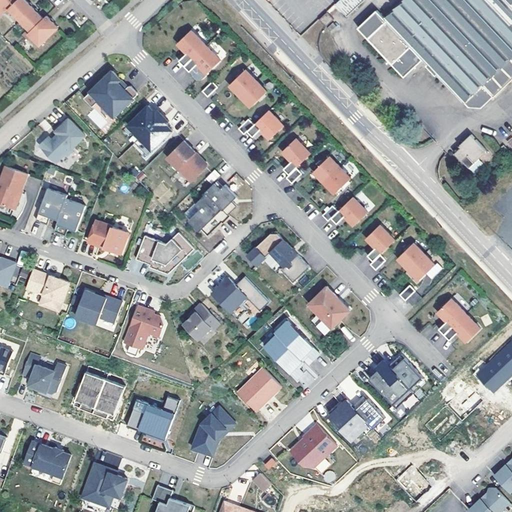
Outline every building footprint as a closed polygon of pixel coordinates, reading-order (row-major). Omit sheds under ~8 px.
[(16,0),(0,0),(0,14),(1,15),(7,9),(8,7),(16,0)] [(46,15),(43,18),(36,10),(29,3),(26,0),(16,0),(8,7),(11,10),(28,28),(30,30),(28,32),(31,34),(40,45),(58,27),(51,20),(46,15)] [(347,16),(364,0),(337,0),(334,4),(347,16)] [(511,79),(511,0),(404,0),(385,19),(376,10),(357,28),(404,76),(423,58),(428,64),(427,65),(438,76),(439,74),(469,105),(481,107),(493,96),(494,97),(511,79)] [(333,19),(326,11),(318,19),(325,26),(333,19)] [(332,22),(326,27),(330,31),(335,26),(332,22)] [(179,59),(184,65),(205,45),(191,29),(177,43),(186,52),(179,59)] [(205,45),(184,65),(190,70),(197,63),(206,73),(220,60),(205,45)] [(197,63),(190,70),(192,73),(192,75),(193,77),(195,78),(197,79),(201,78),(206,73),(197,63)] [(255,80),(245,69),(229,84),(240,95),(255,80)] [(83,96),(92,105),(95,103),(100,101),(114,116),(136,94),(136,91),(131,85),(128,85),(127,86),(124,88),(118,81),(120,79),(112,70),(83,96)] [(120,79),(118,81),(124,88),(127,86),(120,79)] [(217,86),(212,80),(202,90),(207,96),(217,86)] [(255,80),(240,95),(250,106),(266,91),(255,80)] [(95,103),(92,105),(107,122),(114,116),(100,101),(95,103)] [(153,110),(147,104),(127,123),(151,149),(171,129),(166,123),(168,122),(168,120),(162,114),(157,108),(155,108),(153,110)] [(254,124),(247,130),(252,135),(260,128),(270,138),(283,125),(268,110),(254,124)] [(42,143),(42,146),(57,162),(65,153),(67,155),(73,149),(72,147),(85,135),(67,116),(54,129),(58,133),(52,139),(50,138),(47,138),(42,143)] [(247,130),(254,124),(248,118),(238,128),(243,134),(247,130)] [(489,150),(473,133),(455,150),(470,167),(489,150)] [(295,138),(282,151),(291,161),(284,168),(289,173),(296,167),(310,153),(295,138)] [(192,155),(194,154),(182,141),(165,158),(189,183),(204,168),(192,155)] [(194,154),(192,155),(204,168),(204,165),(194,154)] [(322,163),(313,171),(323,182),(339,167),(328,156),(322,163)] [(0,177),(0,203),(10,207),(13,201),(18,198),(21,191),(27,174),(4,165),(0,177)] [(301,173),(296,167),(289,173),(286,177),(291,183),(301,173)] [(339,167),(323,182),(334,193),(345,183),(350,178),(339,167)] [(211,183),(220,175),(215,170),(206,178),(211,183)] [(216,180),(204,191),(206,192),(194,203),(199,208),(190,217),(196,223),(207,234),(216,225),(215,224),(217,222),(219,219),(221,221),(222,222),(229,215),(227,214),(236,205),(231,201),(236,196),(224,184),(222,186),(216,180)] [(58,219),(65,198),(67,194),(56,190),(55,193),(46,190),(35,219),(44,222),(46,215),(48,216),(49,216),(58,219)] [(337,211),(331,217),(336,222),(344,215),(353,225),(367,212),(352,196),(337,211)] [(65,198),(58,219),(54,230),(62,233),(65,226),(66,226),(68,227),(76,230),(85,205),(65,198)] [(331,217),(337,211),(332,205),(322,215),(327,220),(331,217)] [(196,223),(190,217),(188,219),(194,226),(196,223)] [(96,219),(88,240),(121,253),(128,232),(112,226),(112,225),(96,219)] [(379,224),(366,237),(375,247),(368,255),(373,260),(379,254),(394,240),(379,224)] [(144,234),(135,258),(149,263),(149,265),(168,272),(169,268),(174,264),(175,265),(194,247),(178,231),(166,242),(144,234)] [(270,232),(247,254),(256,265),(263,258),(270,252),(284,266),(281,269),(293,281),(309,266),(297,253),(295,254),(290,249),(292,248),(277,233),(270,232)] [(406,249),(397,257),(408,268),(424,253),(413,242),(406,249)] [(270,252),(263,258),(277,273),(281,269),(284,266),(270,252)] [(424,253),(408,268),(418,279),(429,269),(434,264),(424,253)] [(379,254),(373,260),(369,264),(375,269),(385,260),(379,254)] [(0,282),(7,285),(16,262),(1,256),(0,259),(0,258),(0,282)] [(54,276),(33,268),(28,283),(44,289),(43,293),(47,295),(44,304),(58,310),(69,281),(58,277),(57,280),(53,278),(54,276)] [(244,275),(235,284),(237,286),(246,278),(244,275)] [(227,276),(211,292),(237,318),(246,309),(239,302),(246,296),(259,310),(268,301),(246,278),(237,286),(235,284),(227,276)] [(44,289),(28,283),(26,287),(43,293),(44,289)] [(326,285),(308,303),(317,313),(331,327),(347,311),(335,298),(337,297),(326,285)] [(410,285),(400,294),(406,300),(416,290),(410,285)] [(85,289),(75,315),(97,323),(99,316),(114,321),(122,301),(106,295),(106,297),(85,289)] [(337,297),(335,298),(347,311),(349,309),(337,297)] [(439,328),(444,333),(465,313),(451,298),(437,311),(446,320),(439,328)] [(189,317),(182,324),(197,339),(210,326),(212,329),(219,322),(200,303),(193,309),(195,311),(189,317)] [(137,304),(123,341),(142,347),(148,332),(158,336),(163,323),(160,314),(153,312),(145,309),(145,307),(137,304)] [(195,311),(193,309),(187,315),(189,317),(195,311)] [(317,313),(310,320),(324,334),(331,327),(317,313)] [(465,313),(444,333),(450,339),(457,332),(466,341),(480,328),(465,313)] [(319,354),(286,320),(274,332),(276,334),(264,346),(297,379),(303,373),(296,366),(302,361),(300,359),(306,353),(313,360),(319,354)] [(511,340),(499,352),(477,373),(492,389),(511,371),(511,340)] [(0,369),(4,371),(11,350),(0,345),(0,369)] [(53,370),(36,364),(39,356),(29,353),(22,373),(31,376),(28,384),(46,391),(52,393),(56,391),(65,366),(56,363),(53,370)] [(400,354),(394,359),(398,363),(404,358),(400,354)] [(375,372),(368,378),(395,407),(405,398),(402,395),(409,388),(421,377),(404,358),(398,363),(394,359),(388,366),(382,360),(376,366),(378,369),(380,371),(377,375),(375,372)] [(251,378),(238,391),(256,410),(281,385),(263,367),(251,378)] [(87,372),(75,406),(112,419),(124,386),(87,372)] [(445,402),(423,422),(438,439),(460,419),(482,398),(467,382),(445,402)] [(45,392),(46,391),(28,384),(27,386),(45,392)] [(409,388),(402,395),(405,398),(412,392),(409,388)] [(358,399),(361,403),(367,398),(363,394),(358,399)] [(394,409),(400,416),(419,401),(413,394),(394,409)] [(167,395),(162,408),(168,405),(176,408),(179,400),(167,395)] [(327,414),(330,417),(343,404),(347,409),(351,405),(344,398),(327,414)] [(343,404),(330,417),(352,440),(361,431),(368,424),(372,428),(384,417),(367,398),(361,403),(358,399),(351,405),(347,409),(343,404)] [(136,399),(126,425),(146,432),(147,430),(153,432),(152,435),(165,439),(176,408),(168,405),(162,408),(160,413),(145,407),(147,403),(136,399)] [(162,408),(147,403),(145,407),(160,413),(162,408)] [(212,455),(218,439),(216,437),(233,420),(218,406),(201,423),(192,447),(212,455)] [(218,439),(235,422),(233,420),(216,437),(218,439)] [(299,441),(290,450),(303,464),(313,467),(336,445),(316,423),(303,436),(303,437),(304,438),(300,442),(299,441)] [(368,424),(361,431),(365,435),(372,428),(368,424)] [(24,462),(33,465),(54,473),(51,480),(60,484),(71,454),(62,451),(63,449),(54,446),(54,448),(32,440),(24,462)] [(272,458),(265,464),(268,468),(275,462),(272,458)] [(94,463),(82,497),(108,506),(113,494),(120,496),(126,478),(115,474),(109,472),(110,469),(94,463)] [(33,465),(30,472),(51,480),(54,473),(33,465)] [(509,466),(497,477),(511,492),(511,466),(511,468),(509,466)] [(329,481),(336,475),(330,469),(323,475),(329,481)] [(262,472),(255,479),(265,490),(272,483),(262,472)] [(159,501),(155,511),(191,511),(194,506),(169,498),(172,490),(157,485),(151,499),(159,501)] [(483,500),(472,511),(505,511),(506,511),(506,510),(511,504),(511,503),(499,489),(495,489),(490,493),(490,497),(487,500),(485,502),(483,500)]
